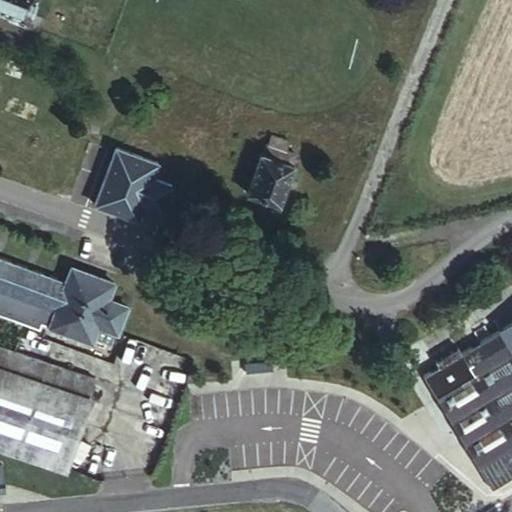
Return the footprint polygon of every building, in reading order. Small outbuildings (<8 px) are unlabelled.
[(0,0),(0,4),(28,16),(34,0),(0,0)] [(267,151),(253,190),(287,203),(302,163),(297,161),(301,151),(276,141),(272,152),(267,151)] [(98,202),(141,218),(146,204),(165,211),(174,185),(155,178),(160,162),(119,147),(98,202)] [(0,287),(60,310),(52,329),(49,337),(88,353),(99,325),(119,332),(129,306),(129,304),(110,297),(116,282),(75,265),(68,283),(0,257),(0,287)] [(0,308),(52,329),(60,310),(0,287),(0,308)] [(511,323),(496,334),(511,359),(511,323)] [(511,359),(496,334),(417,381),(490,496),(511,482),(511,359)] [(96,378),(0,339),(0,443),(61,467),(96,378)]
